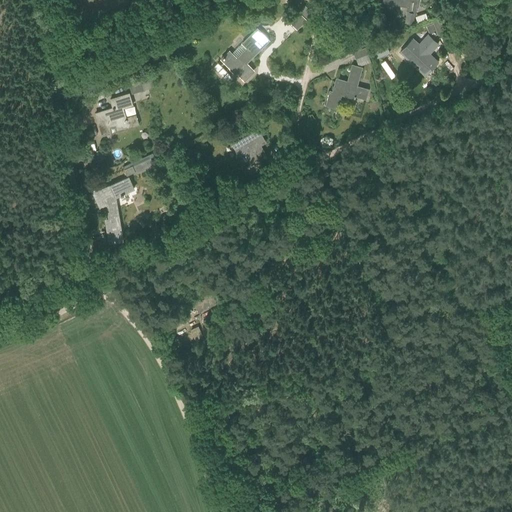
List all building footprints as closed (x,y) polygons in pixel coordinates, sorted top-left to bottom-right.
[(404,24),(412,25),(415,12),(407,11),(404,24)] [(289,21),(297,29),(305,20),(297,12),(289,21)] [(268,16),(264,21),(269,26),(274,22),(268,16)] [(425,26),(428,35),(429,37),(437,34),(437,36),(445,33),(440,20),(425,26)] [(246,68),(248,65),(246,63),(268,41),(256,28),(241,43),(247,48),(236,58),(229,51),(221,59),(236,74),(237,73),(244,81),(251,74),(246,68)] [(400,52),(417,68),(425,75),(437,61),(432,56),(429,59),(426,56),(438,44),(430,37),(421,47),(414,40),(409,45),(407,44),(400,52)] [(379,45),(372,48),(377,58),(383,55),(379,45)] [(353,52),(355,58),(367,54),(365,48),(353,52)] [(325,105),(337,109),(341,95),(353,98),(353,99),(354,99),(355,96),(365,99),(368,89),(356,86),(361,68),(352,65),(347,81),(342,80),(341,83),(335,81),(332,92),(329,91),(325,105)] [(129,85),(131,93),(152,88),(150,80),(129,85)] [(95,113),(102,135),(111,133),(109,127),(115,125),(117,128),(127,125),(128,127),(138,124),(135,115),(126,118),(123,108),(132,105),(129,93),(110,99),(113,108),(95,113)] [(259,160),(266,156),(257,140),(262,137),(258,129),(232,144),(237,152),(242,148),(251,163),(245,167),(249,174),(263,166),(259,160)] [(124,169),(126,175),(134,172),(135,175),(154,167),(150,158),(124,169)] [(102,204),(106,202),(110,230),(107,230),(109,243),(123,241),(115,197),(134,189),(128,177),(96,191),(102,204)] [(194,304),(198,312),(219,302),(214,291),(208,294),(209,296),(194,304)] [(194,337),(202,334),(198,326),(190,329),(194,337)]
